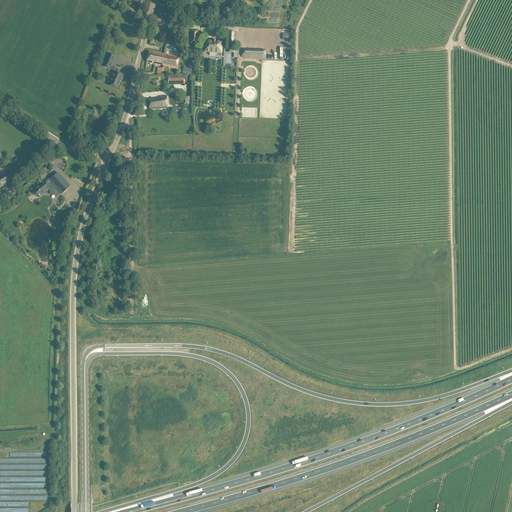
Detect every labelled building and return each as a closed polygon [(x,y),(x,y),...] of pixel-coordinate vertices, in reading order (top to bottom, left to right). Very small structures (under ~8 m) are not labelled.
[(204,52),(203,58),(205,58),(204,59),(207,59),(208,59),(208,61),(215,62),(215,64),(221,65),(222,53),(223,53),(224,47),(222,47),(222,46),(223,46),(223,43),(222,43),(222,41),(216,41),(216,42),(212,42),(212,41),(204,40),(204,47),(204,52)] [(242,50),(242,57),(265,58),(265,50),(242,50)] [(163,65),(165,54),(149,51),(147,62),(163,65)] [(109,53),(105,63),(111,66),(115,56),(109,53)] [(165,54),(163,65),(177,68),(179,57),(165,54)] [(118,89),(124,75),(114,71),(108,85),(118,89)] [(148,100),(149,109),(150,110),(168,108),(167,96),(165,96),(160,97),(160,98),(148,100)] [(172,116),(174,116),(182,115),(182,108),(172,108),(172,116)] [(37,187),(33,191),(35,193),(34,194),(36,196),(37,195),(39,198),(45,192),(48,190),(47,189),(48,189),(49,188),(57,196),(58,195),(58,196),(59,195),(60,196),(62,194),(67,189),(70,186),(58,173),(49,181),(50,181),(47,184),(48,185),(46,186),(46,185),(44,186),(42,183),(39,186),(37,188),(37,187)] [(0,187),(10,180),(7,176),(5,174),(0,177),(0,187)] [(36,487),(47,486),(46,470),(46,463),(47,463),(46,458),(38,459),(38,462),(42,462),(42,464),(37,464),(37,467),(38,467),(38,473),(39,473),(39,477),(36,477),(36,482),(36,487)]
